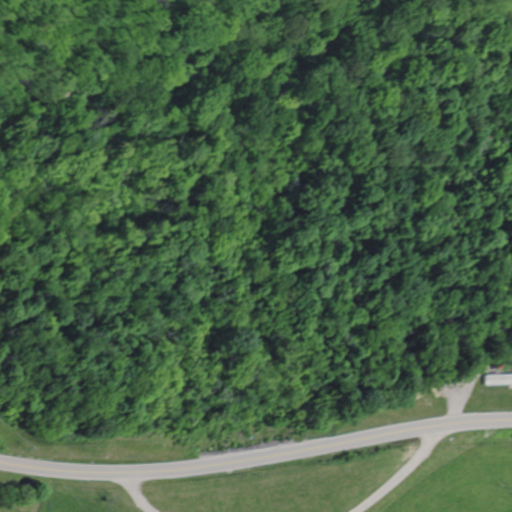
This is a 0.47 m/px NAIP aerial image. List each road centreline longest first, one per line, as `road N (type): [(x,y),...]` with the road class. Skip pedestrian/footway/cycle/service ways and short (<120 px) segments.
road 1 (secondary): [(511,421),(192,468),(109,473),(0,462)]
road 2 (residential): [(452,425),(354,511)]
